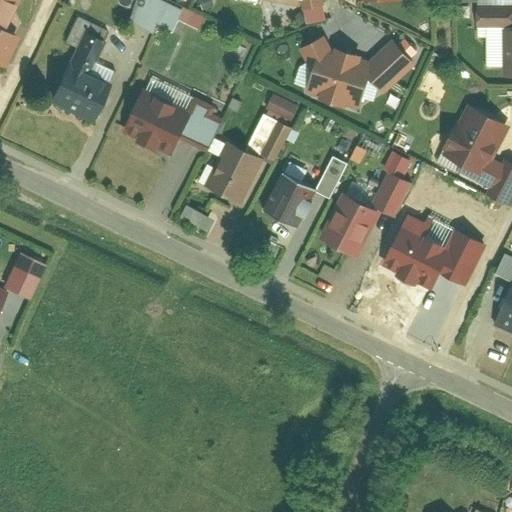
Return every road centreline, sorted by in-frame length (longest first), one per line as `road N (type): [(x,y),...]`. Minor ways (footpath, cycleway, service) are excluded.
road 1 (tertiary): [(0,170),(405,361)]
road 2 (residential): [(405,361),(346,511)]
